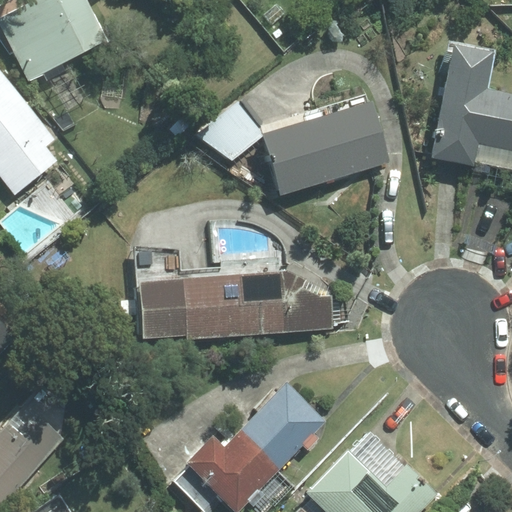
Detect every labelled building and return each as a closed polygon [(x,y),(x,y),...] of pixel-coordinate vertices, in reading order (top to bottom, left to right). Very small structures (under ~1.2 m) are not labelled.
[(109,39),(90,0),(27,0),(0,14),(0,20),(31,79),(44,72),(48,79),(66,69),(63,62),(109,39)] [(478,61),(435,54),(416,167),(461,173),(465,150),(511,158),(511,103),(472,96),(478,61)] [(0,65),(0,170),(17,192),(59,159),(47,144),(56,137),(0,65)] [(389,160),(370,99),(263,130),(282,193),(389,160)] [(288,268),(142,278),(146,339),(335,327),(334,293),(323,294),(304,285),(307,277),(288,268)] [(0,353),(17,336),(0,319),(0,353)] [(327,419),(289,379),(226,445),(214,433),(187,460),(239,510),(304,444),(309,448),(321,436),(315,431),(327,419)] [(11,420),(0,431),(0,508),(66,436),(41,414),(25,432),(11,420)] [(350,447),(308,488),(332,511),(421,511),(441,493),(410,462),(387,484),(350,447)]
